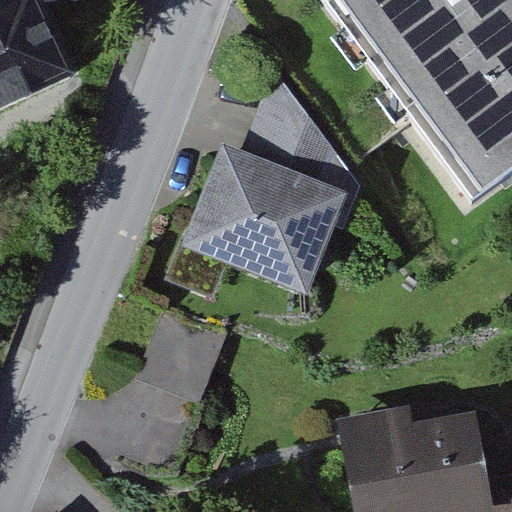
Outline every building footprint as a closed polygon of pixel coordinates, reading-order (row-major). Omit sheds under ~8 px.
[(0,0),(0,113),(65,84),(25,0),(0,0)] [(511,177),(511,0),(324,0),(478,203),(511,177)] [(180,251),(305,301),(345,201),(221,151),(180,251)] [(164,317),(140,376),(204,402),(228,343),(164,317)] [(338,435),(350,511),(483,511),(480,488),(468,414),(338,435)] [(511,511),(511,482),(480,488),(483,511),(511,511)]
